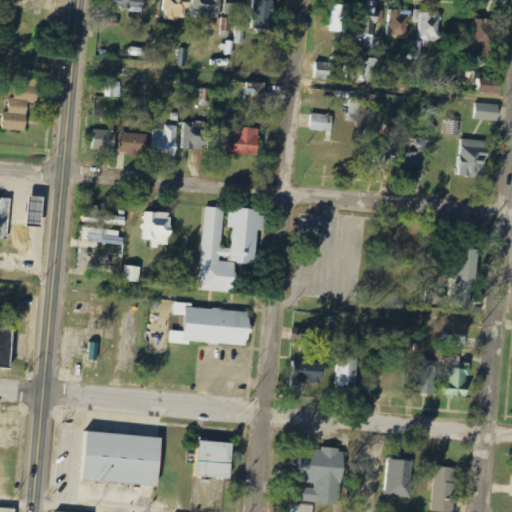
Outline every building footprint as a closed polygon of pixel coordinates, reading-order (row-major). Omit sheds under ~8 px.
[(110,0),(110,8),(147,10),(148,0),(110,0)] [(166,0),(166,20),(188,20),(189,0),(166,0)] [(219,18),(219,0),(193,0),(193,12),(200,12),(199,29),(209,29),(210,18),(219,18)] [(251,0),(250,28),(272,29),(273,0),(262,0),(251,0)] [(242,4),(224,3),(224,17),(221,17),(220,31),(230,31),(231,17),(241,17),(242,4)] [(351,32),(351,7),(333,6),(332,31),(351,32)] [(410,11),(391,11),(390,37),(409,38),(410,11)] [(410,59),(422,60),(423,43),(441,44),(442,13),(422,12),(421,41),(410,40),(410,59)] [(491,58),(491,47),(497,47),(498,20),(476,19),(475,57),(491,58)] [(234,43),(244,44),(244,26),(235,26),(234,43)] [(379,77),(380,60),(353,59),(353,76),(379,77)] [(315,79),(334,80),(335,63),(316,62),(315,79)] [(475,71),(465,71),(465,85),(475,86),(475,71)] [(3,130),(28,131),(29,102),(37,103),(38,85),(33,85),(34,73),(26,72),(25,84),(17,84),(16,98),(11,98),(10,112),(5,112),(3,130)] [(120,98),(121,78),(107,77),(106,97),(120,98)] [(477,91),(501,94),(502,80),(478,78),(477,91)] [(245,101),(264,102),(265,85),(246,84),(245,101)] [(109,97),(95,98),(96,117),(110,116),(109,97)] [(360,121),(361,100),(350,100),(349,121),(360,121)] [(499,122),(501,106),(477,102),(475,119),(499,122)] [(334,115),(311,114),(311,130),(333,131),(334,115)] [(183,122),(182,149),(206,150),(207,123),(183,122)] [(177,157),(178,126),(164,126),(164,130),(151,129),(151,156),(177,157)] [(261,128),(226,126),(225,153),(260,155),(261,128)] [(116,131),(93,130),(92,151),(115,152),(116,131)] [(120,154),(145,155),(146,135),(121,134),(120,154)] [(368,139),(367,170),(385,171),(386,147),(392,147),(392,140),(368,139)] [(426,176),(427,139),(412,139),(412,147),(401,147),(400,175),(426,176)] [(488,141),(460,139),(458,176),(486,177),(488,141)] [(43,198),(29,196),(26,226),(40,228),(43,198)] [(8,198),(0,197),(0,238),(5,239),(8,198)] [(199,290),(235,293),(237,264),(258,265),(261,212),(230,210),(228,228),(232,228),(230,261),(221,261),(224,208),(205,207),(199,290)] [(171,246),(173,213),(145,212),(144,240),(153,240),(153,246),(171,246)] [(122,231),(90,229),(89,244),(122,245),(122,231)] [(455,307),(473,309),(479,249),(461,248),(455,307)] [(142,267),(126,266),(124,281),(140,283),(142,267)] [(170,329),(169,341),(248,348),(251,312),(174,305),(174,314),(186,315),(185,330),(170,329)] [(14,323),(0,322),(0,367),(13,368),(14,323)] [(308,343),(310,330),(295,327),(293,340),(308,343)] [(99,343),(90,343),(89,360),(98,361),(99,343)] [(357,388),(359,359),(337,358),(336,387),(357,388)] [(417,394),(436,394),(437,362),(418,361),(417,394)] [(291,386),(304,387),(304,382),(324,383),(324,363),(292,362),(291,386)] [(470,365),(449,364),(447,396),(469,397),(470,365)] [(80,481),(158,487),(162,438),(83,432),(80,481)] [(197,441),(193,475),(226,478),(229,444),(197,441)] [(340,505),(344,450),(295,446),(291,499),(290,511),(312,511),(313,503),(340,505)] [(413,497),(414,461),(388,460),(387,497),(413,497)] [(433,511),(455,511),(457,468),(435,468),(433,511)]
